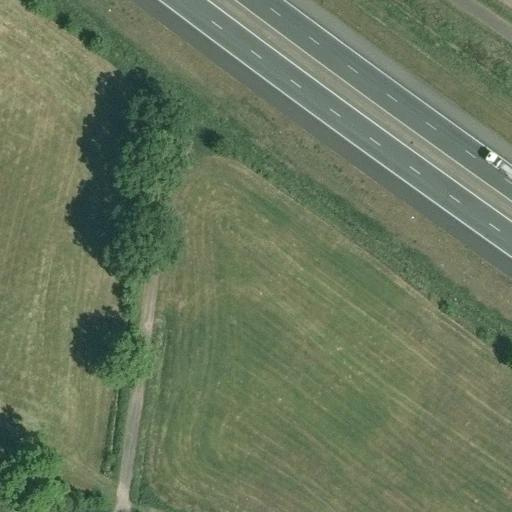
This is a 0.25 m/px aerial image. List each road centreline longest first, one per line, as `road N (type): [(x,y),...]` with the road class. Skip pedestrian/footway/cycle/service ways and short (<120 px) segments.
road 1 (motorway): [(184,0),(511,241)]
road 2 (unclassified): [(170,124),(120,511)]
road 3 (motorway): [(511,184),(255,0)]
